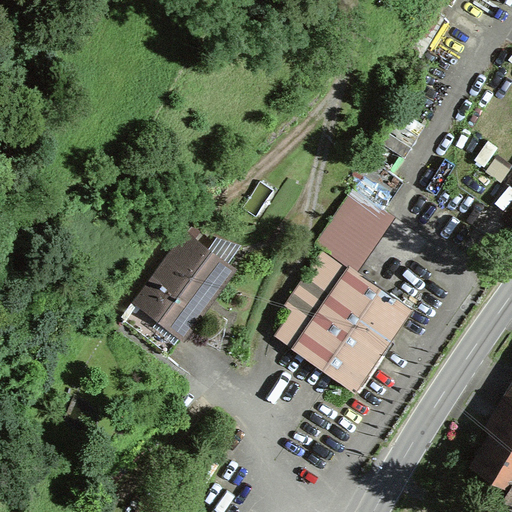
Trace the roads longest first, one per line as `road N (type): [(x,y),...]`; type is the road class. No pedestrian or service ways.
road 1 (tertiary): [(511,295),(372,511)]
road 2 (track): [(219,392),(78,511)]
